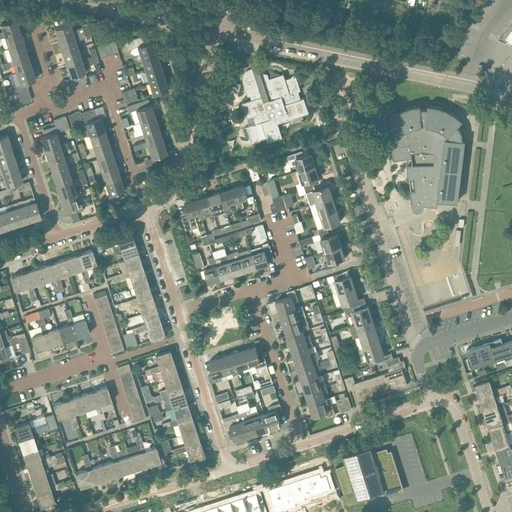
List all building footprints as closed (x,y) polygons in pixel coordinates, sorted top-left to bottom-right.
[(0,37),(5,36),(20,31),(16,18),(1,23),(3,30),(0,31),(0,37)] [(59,40),(89,30),(87,23),(82,25),(83,27),(72,30),(70,23),(55,28),(59,40)] [(78,47),(75,40),(86,36),(86,38),(91,37),(89,30),(59,40),(62,52),(78,47)] [(9,48),(24,43),(20,31),(5,36),(9,48)] [(145,43),(142,35),(127,40),(129,48),(137,45),(141,57),(156,52),(152,40),(145,43)] [(118,51),(116,44),(114,40),(109,42),(113,53),(118,51)] [(107,55),(113,53),(109,42),(103,44),(107,55)] [(12,60),(28,55),(24,43),(9,48),(12,60)] [(101,57),(107,55),(103,44),(97,46),(101,57)] [(66,64),(82,60),(78,47),(62,52),(66,64)] [(97,55),(96,52),(94,47),(90,49),(92,56),(87,57),(87,58),(97,55)] [(145,69),(160,64),(156,52),(141,57),(145,69)] [(10,74),(32,67),(28,55),(12,60),(2,63),(4,69),(10,67),(9,66),(14,64),(16,72),(10,74)] [(99,61),(98,58),(97,55),(87,58),(90,64),(99,61)] [(85,71),(82,62),(82,60),(66,64),(70,76),(85,71)] [(149,81),(164,76),(160,64),(145,69),(149,81)] [(260,72),(258,66),(253,68),(253,67),(249,69),(247,70),(246,71),(245,73),(244,74),(243,76),(243,78),(243,80),(243,82),(248,96),(250,95),(252,99),(242,103),(247,117),(253,115),(256,123),(247,126),(253,143),(262,140),(262,138),(266,136),(268,141),(282,137),(278,122),(309,112),(304,97),(298,99),(296,92),(301,90),(296,76),(295,76),(295,75),(293,75),(293,77),(285,79),(283,73),(269,78),(267,73),(260,72)] [(26,82),(35,79),(32,67),(10,74),(16,92),(28,88),(26,82)] [(153,94),(168,89),(164,76),(149,81),(153,94)] [(241,84),(238,83),(222,79),(220,85),(239,90),(241,84)] [(124,97),(136,93),(134,87),(122,91),(124,97)] [(18,98),(30,94),(28,88),(16,92),(17,97),(18,98)] [(138,99),(136,93),(124,97),(125,103),(138,99)] [(19,103),(32,100),(30,94),(18,98),(19,103)] [(17,97),(9,100),(11,106),(19,103),(18,98),(17,97)] [(140,121),(155,116),(151,104),(150,104),(148,98),(126,106),(128,112),(136,109),(140,121)] [(438,199),(457,201),(465,140),(462,139),(462,138),(462,135),(461,132),(460,129),(458,127),(457,126),(462,120),(455,114),(446,110),(437,106),(427,105),(427,109),(421,109),(421,105),(411,107),(402,110),(393,115),(386,121),(392,127),(390,130),(389,132),(392,136),(393,143),(391,143),(393,160),(406,158),(413,205),(414,206),(414,207),(415,208),(416,208),(418,209),(419,209),(420,209),(421,209),(422,208),(423,207),(424,206),(424,205),(425,204),(425,203),(425,202),(431,203),(437,204),(438,199)] [(89,134),(104,129),(100,117),(96,118),(92,108),(80,112),(84,123),(85,122),(89,134)] [(84,123),(80,112),(80,110),(74,112),(78,125),(84,123)] [(72,127),(78,125),(74,112),(68,114),(72,127)] [(69,128),(68,125),(65,115),(59,117),(63,130),(69,128)] [(144,133),(159,128),(155,116),(140,121),(144,133)] [(57,132),(63,130),(59,117),(53,119),(54,122),(55,125),(57,132)] [(56,132),(57,132),(55,125),(43,129),(45,135),(41,137),(45,149),(60,144),(56,132)] [(147,145),(163,140),(159,128),(144,133),(147,145)] [(93,146),(108,141),(104,129),(89,134),(93,146)] [(0,148),(11,145),(7,134),(0,135),(0,148)] [(146,166),(147,166),(158,162),(157,156),(167,152),(163,140),(147,145),(152,157),(144,160),(146,166)] [(97,158),(112,153),(108,141),(93,146),(97,158)] [(68,146),(67,142),(60,144),(45,149),(48,161),(64,156),(61,148),(68,146)] [(0,161),(15,157),(11,145),(0,148),(0,161)] [(298,170),(299,170),(315,165),(311,153),(304,155),(302,150),(289,155),(290,159),(288,160),(290,166),(296,164),(298,170)] [(101,170),(116,165),(112,153),(97,158),(101,170)] [(52,173),(68,168),(64,156),(48,161),(52,173)] [(2,174),(18,168),(15,157),(0,161),(0,168),(2,174)] [(257,172),(262,170),(260,164),(249,168),(253,180),(259,178),(257,172)] [(105,182),(120,177),(116,165),(101,170),(105,182)] [(304,187),(313,184),(312,180),(319,177),(315,165),(299,170),(304,187)] [(0,182),(2,187),(22,180),(18,168),(2,174),(4,179),(0,180),(0,182)] [(56,185),(72,180),(68,168),(52,173),(56,185)] [(109,194),(107,195),(109,201),(122,197),(120,191),(124,189),(120,177),(105,182),(109,194)] [(60,197),(75,192),(72,180),(56,185),(60,197)] [(264,195),(271,193),(267,180),(260,183),(264,195)] [(29,181),(16,185),(18,191),(31,187),(29,181)] [(244,206),(242,199),(248,197),(244,184),(232,188),(236,201),(238,208),(244,206)] [(316,202),(333,196),(329,184),(315,189),(313,184),(304,187),(306,192),(310,204),(316,202)] [(230,203),(236,201),(232,188),(220,192),(226,211),(232,210),(230,203)] [(82,195),(81,190),(75,192),(60,197),(64,209),(69,208),(71,213),(83,209),(81,203),(79,204),(77,197),(82,195)] [(214,215),(226,211),(220,192),(208,196),(214,214),(214,215)] [(272,212),(287,207),(283,194),(272,198),(274,203),(271,206),(272,212)] [(29,203),(24,205),(29,221),(41,217),(34,196),(28,198),(29,203)] [(214,215),(214,214),(208,196),(196,199),(201,215),(202,218),(214,215)] [(320,214),(337,208),(333,196),(316,202),(320,214)] [(201,215),(196,199),(184,203),(188,215),(182,217),(186,230),(198,226),(195,216),(201,215)] [(16,202),(11,204),(17,224),(29,221),(24,205),(18,207),(16,202)] [(6,210),(1,212),(6,228),(17,224),(11,204),(4,206),(6,210)] [(319,233),(328,230),(327,225),(341,221),(337,208),(320,214),(314,216),(318,228),(319,232),(319,233)] [(243,225),(262,220),(259,213),(247,216),(248,219),(242,221),(243,225)] [(291,215),(294,223),(299,221),(297,213),(291,215)] [(232,229),(243,225),(242,221),(230,224),(232,229)] [(220,233),(232,229),(230,224),(218,228),(220,233)] [(120,246),(135,241),(130,228),(111,234),(114,245),(112,246),(114,251),(121,249),(120,246)] [(213,232),(207,234),(208,237),(208,238),(209,240),(215,238),(214,235),(220,233),(218,228),(212,230),(213,232)] [(234,238),(246,234),(245,229),(233,233),(234,238)] [(325,250),(341,245),(337,233),(330,235),(328,230),(319,233),(325,250)] [(222,241),(234,238),(233,233),(221,237),(222,241)] [(124,260),(139,255),(135,241),(120,246),(121,249),(124,260)] [(251,249),(257,267),(269,263),(268,261),(274,259),(269,242),(263,244),(263,246),(251,249)] [(329,263),(325,264),(326,269),(339,264),(338,260),(345,257),(341,245),(325,250),(329,263)] [(251,249),(251,248),(239,252),(241,257),(245,270),(257,267),(251,249)] [(83,268),(86,267),(97,264),(92,249),(78,254),(83,268)] [(238,250),(227,254),(233,274),(245,270),(241,257),(239,252),(238,250)] [(197,267),(204,265),(199,251),(193,253),(197,267)] [(88,274),(86,267),(83,268),(78,254),(65,258),(70,272),(81,269),(83,276),(88,274)] [(217,265),(221,278),(233,274),(227,254),(215,258),(217,265)] [(139,255),(124,260),(128,270),(121,272),(123,278),(130,275),(129,273),(143,268),(139,255)] [(217,265),(215,258),(214,256),(208,258),(211,267),(205,269),(209,282),(221,278),(217,265)] [(57,277),(59,276),(70,272),(65,258),(52,262),(57,277)] [(62,283),(59,276),(57,277),(52,262),(39,267),(43,281),(54,278),(56,285),(62,283)] [(30,286),(33,285),(43,281),(39,267),(25,271),(30,286)] [(148,282),(143,268),(129,273),(130,275),(133,286),(148,282)] [(35,292),(33,285),(30,286),(25,271),(12,276),(16,290),(27,287),(30,293),(35,292)] [(339,292),(355,287),(351,274),(343,277),(342,272),(333,275),(339,292)] [(138,300),(152,295),(148,282),(133,286),(137,297),(130,299),(132,305),(138,303),(138,300)] [(315,296),(311,283),(306,285),(310,297),(315,296)] [(306,285),(300,287),(304,299),(310,297),(306,285)] [(344,309),(353,306),(352,301),(359,299),(355,287),(339,292),(344,309)] [(298,300),(298,298),(295,289),(287,291),(289,296),(276,301),(279,312),(296,307),(294,301),(298,300)] [(94,298),(106,294),(105,290),(93,294),(94,298)] [(38,298),(37,298),(35,292),(30,293),(32,300),(35,299),(37,305),(40,304),(38,298)] [(96,303),(108,300),(106,294),(94,298),(96,303)] [(142,313),(156,308),(152,295),(138,300),(138,303),(132,305),(130,299),(123,302),(125,307),(130,306),(131,309),(139,306),(142,313)] [(7,307),(14,305),(12,297),(4,299),(7,307)] [(98,309),(110,305),(108,300),(96,303),(98,309)] [(100,314),(111,310),(110,305),(98,309),(100,314)] [(302,305),(296,307),(279,312),(283,324),(306,316),(302,305)] [(356,324),(372,319),(368,306),(355,311),(353,306),(344,309),(346,314),(352,312),(356,324)] [(50,313),(48,307),(38,311),(40,318),(43,317),(44,319),(51,317),(50,313)] [(156,308),(142,313),(145,324),(138,326),(140,331),(147,329),(146,326),(161,321),(156,308)] [(101,320),(113,316),(111,310),(100,314),(101,320)] [(43,317),(40,318),(38,311),(24,315),(26,322),(38,319),(40,325),(45,324),(44,319),(43,317)] [(90,333),(85,318),(74,322),(72,315),(66,317),(69,324),(71,323),(76,337),(90,333)] [(103,325),(115,321),(113,316),(101,320),(103,325)] [(306,316),(283,324),(287,335),(303,330),(310,328),(306,316)] [(360,336),(376,330),(372,319),(356,324),(350,326),(354,338),(360,336)] [(105,331),(117,327),(115,321),(103,325),(105,331)] [(165,335),(161,322),(161,321),(146,326),(147,329),(151,340),(165,335)] [(63,342),(76,337),(71,323),(69,324),(58,327),(63,342)] [(63,342),(58,327),(48,331),(45,324),(40,325),(42,332),(45,331),(50,346),(63,342)] [(107,336),(118,332),(117,327),(105,331),(107,336)] [(290,347),(311,340),(309,334),(305,336),(303,330),(287,335),(290,347)] [(364,348),(380,343),(376,330),(360,336),(364,348)] [(36,350),(50,346),(45,331),(42,332),(31,336),(33,341),(36,350)] [(132,331),(123,334),(127,347),(137,344),(133,333),(132,331)] [(120,338),(119,335),(118,332),(107,336),(108,341),(120,338)] [(334,344),(339,343),(336,334),(331,336),(334,344)] [(22,353),(30,350),(26,336),(17,339),(18,342),(22,353)] [(110,347),(122,343),(120,338),(108,341),(110,347)] [(501,338),(489,341),(495,359),(511,353),(511,351),(509,341),(503,342),(501,338)] [(4,346),(11,344),(10,339),(3,341),(4,344),(0,344),(0,359),(8,357),(4,346)] [(294,358),(310,353),(309,347),(313,346),(311,340),(290,347),(294,358)] [(489,341),(478,345),(484,363),(495,359),(489,341)] [(112,352),(124,349),(122,343),(110,347),(112,352)] [(334,344),(338,356),(343,354),(339,343),(334,344)] [(364,348),(369,366),(379,362),(377,357),(384,355),(380,343),(364,348)] [(258,373),(256,368),(267,364),(265,357),(260,358),(255,345),(244,349),(249,365),(252,375),(258,373)] [(478,345),(466,349),(469,358),(467,358),(469,367),(484,363),(478,345)] [(174,363),(170,349),(155,354),(159,365),(152,367),(154,373),(155,372),(160,370),(160,368),(174,363)] [(243,367),(249,365),(244,349),(232,353),(239,373),(245,372),(243,367)] [(233,375),(239,373),(232,353),(221,356),(226,373),(232,371),(233,375)] [(298,369),(318,363),(317,357),(312,358),(310,353),(294,358),(298,369)] [(220,375),(226,373),(221,356),(209,360),(213,373),(208,375),(211,383),(222,379),(220,375)] [(377,374),(383,392),(382,389),(397,384),(399,387),(407,384),(402,368),(406,366),(403,360),(388,365),(389,370),(377,374)] [(353,361),(340,365),(343,374),(355,370),(353,361)] [(118,372),(130,368),(128,363),(117,367),(118,372)] [(178,376),(174,363),(160,368),(160,370),(155,372),(159,382),(164,381),(178,376)] [(316,370),(320,368),(318,363),(298,369),(302,381),(318,376),(316,370)] [(120,377),(132,374),(130,368),(118,372),(120,377)] [(122,383),(134,379),(132,374),(120,377),(122,383)] [(305,392),(326,386),(324,380),(325,379),(323,374),(318,376),(302,381),(305,392)] [(383,392),(377,374),(355,382),(353,375),(344,378),(348,390),(355,388),(359,400),(368,397),(367,394),(382,389),(383,392)] [(168,394),(183,389),(178,376),(164,381),(167,392),(160,394),(162,399),(163,399),(169,397),(168,394)] [(261,386),(273,382),(271,377),(259,381),(261,386)] [(124,388),(135,384),(134,379),(122,383),(124,388)] [(494,392),(493,390),(489,379),(475,384),(479,397),(494,392)] [(125,394),(137,390),(135,384),(124,388),(125,394)] [(263,394),(266,393),(276,390),(274,385),(261,389),(263,394)] [(98,405),(101,404),(112,400),(107,386),(93,390),(98,405)] [(309,404),(325,398),(323,393),(328,391),(326,386),(305,392),(309,404)] [(504,395),(503,392),(502,393),(500,387),(493,390),(494,392),(479,397),(484,411),(504,404),(506,404),(503,395),(504,395)] [(167,409),(173,408),(187,403),(183,389),(168,394),(169,397),(163,399),(167,409)] [(103,411),(101,404),(98,405),(93,390),(80,395),(85,409),(95,406),(98,413),(103,411)] [(127,399),(139,395),(137,390),(125,394),(127,399)] [(229,397),(229,396),(227,391),(215,395),(217,401),(229,397)] [(72,414),(75,413),(85,409),(80,395),(67,399),(72,414)] [(129,405),(141,401),(139,395),(127,399),(129,405)] [(327,416),(335,414),(331,403),(337,401),(337,400),(335,395),(325,398),(309,404),(313,415),(326,411),(327,416)] [(352,408),(349,399),(348,396),(342,398),(346,410),(352,408)] [(341,412),(346,410),(342,398),(337,400),(337,401),(341,412)] [(77,420),(75,413),(72,414),(67,399),(53,403),(58,418),(69,414),(71,421),(77,420)] [(232,405),(230,400),(230,399),(218,403),(219,409),(232,405)] [(131,410),(142,406),(141,401),(129,405),(131,410)] [(177,421),(192,416),(187,403),(173,408),(176,418),(169,421),(171,426),(178,424),(177,421)] [(264,413),(270,429),(281,425),(277,412),(282,410),(280,403),(269,406),(270,411),(264,413)] [(159,412),(157,404),(147,407),(150,415),(159,412)] [(502,416),(508,414),(504,404),(484,411),(488,424),(503,419),(502,416)] [(132,415),(144,412),(142,406),(131,410),(132,415)] [(270,429),(264,413),(259,414),(257,410),(252,412),(258,433),(270,429)] [(326,411),(313,415),(315,420),(327,416),(326,411)] [(132,415),(134,421),(134,422),(146,418),(144,412),(132,415)] [(247,436),(258,433),(252,412),(240,416),(242,420),(247,436)] [(57,427),(56,423),(53,413),(44,416),(46,422),(30,427),(28,421),(14,426),(18,439),(33,435),(32,432),(39,429),(41,435),(47,433),(47,430),(57,427)] [(511,430),(511,422),(511,419),(510,420),(508,414),(502,416),(503,419),(488,424),(492,437),(507,432),(511,430)] [(181,434),(196,430),(192,416),(177,421),(178,424),(181,434)] [(247,436),(242,420),(236,422),(235,418),(223,421),(226,429),(231,427),(235,440),(247,436)] [(73,428),(76,427),(79,426),(77,420),(71,421),(73,428)] [(34,437),(41,435),(39,429),(32,432),(33,435),(18,439),(23,453),(37,448),(34,437)] [(186,448),(200,443),(196,430),(181,434),(185,445),(186,448)] [(511,445),(511,443),(507,432),(492,437),(497,450),(511,445)] [(158,441),(162,454),(170,452),(167,439),(158,441)] [(511,442),(511,443),(511,445),(497,450),(501,464),(511,460),(511,442)] [(161,460),(156,446),(145,450),(143,443),(137,444),(140,451),(142,450),(147,465),(161,460)] [(205,456),(200,443),(186,448),(185,445),(178,447),(180,452),(187,450),(190,461),(205,456)] [(346,463),(337,467),(345,493),(355,490),(358,498),(385,490),(386,494),(400,490),(400,492),(401,491),(400,489),(405,488),(393,449),(391,450),(389,451),(388,447),(374,451),(372,448),(373,447),(372,446),(344,455),(346,463)] [(42,461),(41,459),(37,448),(23,453),(27,466),(42,461)] [(134,469),(147,465),(142,450),(140,451),(129,455),(134,469)] [(129,455),(119,458),(117,451),(112,453),(114,460),(117,459),(121,473),(134,469),(129,455)] [(52,465),(65,461),(63,454),(55,457),(56,459),(49,462),(48,457),(41,459),(42,461),(27,466),(31,479),(46,475),(44,468),(52,465)] [(108,478),(121,473),(117,459),(114,460),(103,463),(108,478)] [(103,463),(102,464),(92,467),(90,460),(84,462),(87,469),(89,468),(94,482),(108,478),(103,463)] [(511,460),(501,464),(505,477),(511,474),(511,460)] [(80,487),(94,482),(89,468),(87,469),(75,472),(80,487)] [(321,471),(309,475),(315,493),(327,489),(321,471)] [(50,488),(49,485),(46,475),(31,479),(36,493),(50,488)] [(309,475),(299,478),(305,496),(315,493),(309,475)] [(299,478),(289,482),(295,500),(305,496),(299,478)] [(289,482),(278,485),(284,503),(295,500),(289,482)] [(51,491),(58,488),(56,483),(49,485),(50,488),(36,493),(40,506),(55,502),(51,491)] [(278,485),(268,489),(274,507),(284,503),(278,485)] [(263,511),(257,492),(243,497),(248,511),(263,511)] [(248,511),(243,497),(230,501),(233,511),(248,511)] [(233,511),(230,501),(217,505),(219,511),(233,511)]
